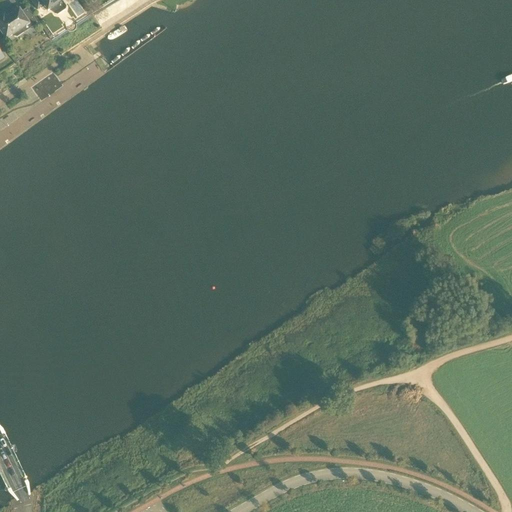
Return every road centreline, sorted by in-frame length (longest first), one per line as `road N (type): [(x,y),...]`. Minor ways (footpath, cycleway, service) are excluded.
road 1 (tertiary): [(471,511),(402,481),(353,476),(307,481),(243,511)]
road 2 (track): [(417,375),(336,395),(211,470)]
road 3 (track): [(506,511),(417,375)]
